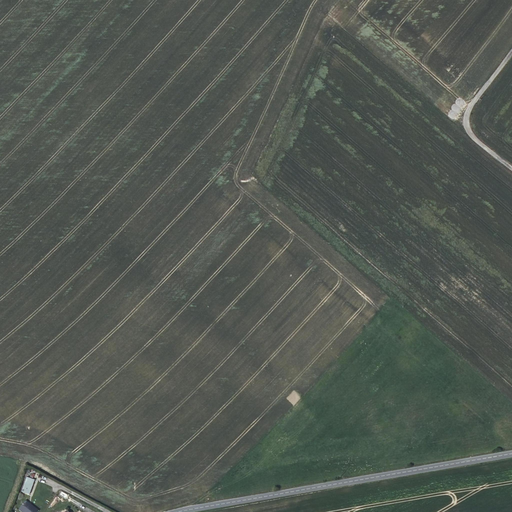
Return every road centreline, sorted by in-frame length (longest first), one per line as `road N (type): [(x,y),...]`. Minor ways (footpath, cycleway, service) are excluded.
road 1 (tertiary): [(511,453),(177,511)]
road 2 (unclassified): [(511,169),(471,135),(466,116),(511,49)]
